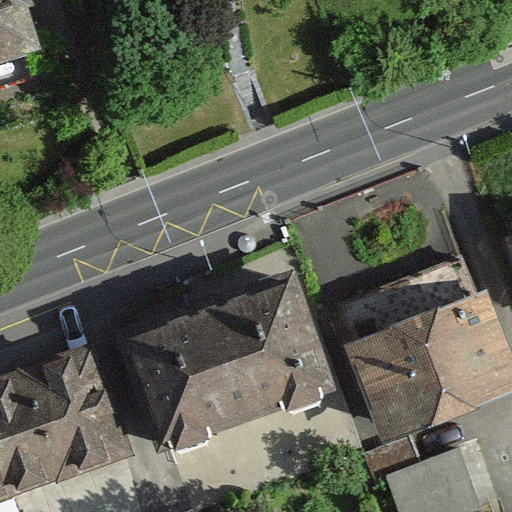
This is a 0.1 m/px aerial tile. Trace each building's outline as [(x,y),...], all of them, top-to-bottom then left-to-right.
[(0,0),(0,57),(28,48),(12,0),(0,0)] [(511,233),(503,238),(511,260),(511,233)] [(121,330),(160,440),(331,381),(292,270),(121,330)] [(346,337),(383,430),(511,379),(511,351),(485,283),(346,337)] [(0,370),(0,494),(123,452),(84,341),(0,370)] [(394,465),(411,511),(459,511),(498,498),(475,436),(394,465)]
